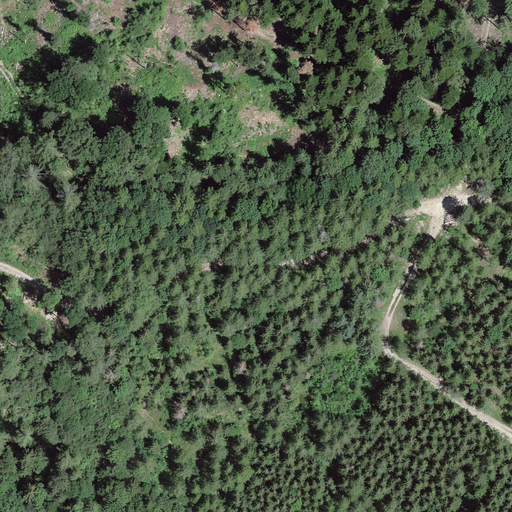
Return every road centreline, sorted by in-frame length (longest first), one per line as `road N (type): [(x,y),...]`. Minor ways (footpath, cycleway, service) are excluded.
road 1 (track): [(439,205),(409,211),(311,259),(200,265),(95,310),(64,303),(0,263)]
road 2 (track): [(511,435),(397,359),(384,339),(439,205)]
road 3 (track): [(511,122),(480,90),(496,0)]
road 4 (track): [(439,205),(462,119),(480,90)]
